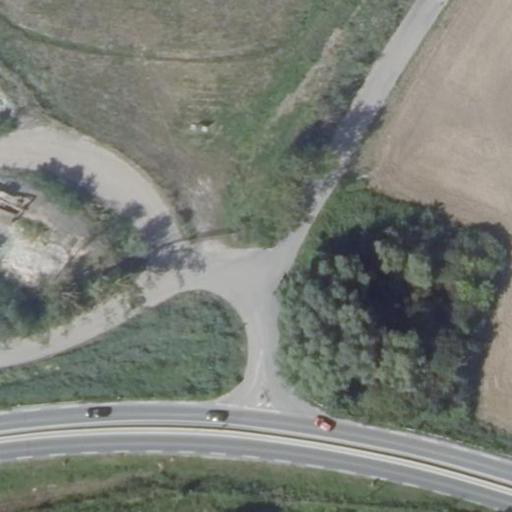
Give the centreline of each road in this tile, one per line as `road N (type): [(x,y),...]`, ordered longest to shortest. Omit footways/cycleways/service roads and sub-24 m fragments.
road 1 (secondary): [(0,454),(203,446),(362,465),(511,506)]
road 2 (unclassified): [(438,0),(296,226),(258,268)]
road 3 (unclassified): [(258,268),(188,278),(71,334),(0,354)]
road 4 (secondary): [(261,415),(173,409),(0,422)]
road 5 (secondary): [(511,473),(261,415)]
road 6 (unknown): [(163,290),(167,242),(144,212),(74,155),(0,147)]
road 7 (unclassified): [(258,268),(261,415)]
